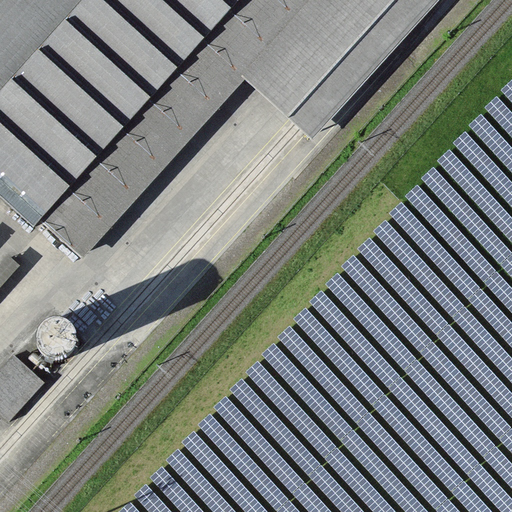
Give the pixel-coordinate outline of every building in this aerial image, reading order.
[(0,0),(0,100),(90,0),(0,0)] [(90,0),(0,100),(0,204),(32,233),(43,221),(87,260),(250,79),(274,101),(286,111),(385,0),(90,0)] [(0,287),(23,261),(0,241),(0,287)] [(37,346),(40,353),(46,359),(54,361),(61,361),(69,357),(74,351),(77,344),(76,336),(73,329),(67,324),(59,321),(51,321),(44,325),(39,331),(36,338),(37,346)] [(44,385),(16,360),(0,377),(0,416),(8,424),(44,385)]
